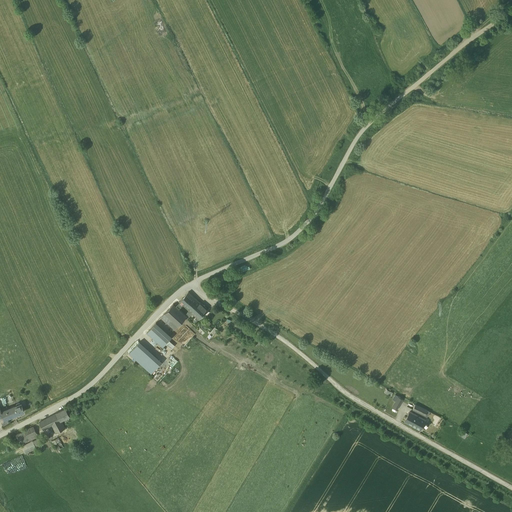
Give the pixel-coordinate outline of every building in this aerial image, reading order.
[(189,291),(179,301),(180,302),(183,305),(189,311),(191,312),(200,302),(189,291)] [(176,306),(173,304),(161,317),(174,330),(185,318),(187,319),(192,313),(191,312),(189,311),(185,315),(179,309),(183,305),(180,302),(176,306)] [(200,302),(191,312),(192,313),(199,319),(208,309),(200,302)] [(172,337),(156,323),(147,333),(163,347),(172,337)] [(141,341),(130,353),(152,373),(163,361),(141,341)] [(404,398),(395,393),(389,403),(399,408),(404,398)] [(3,417),(4,419),(24,412),(21,404),(20,404),(18,403),(17,404),(16,405),(16,406),(8,409),(7,407),(4,408),(5,411),(1,412),(3,417)] [(415,404),(413,410),(421,414),(425,416),(428,411),(415,404)] [(56,413),(39,422),(44,430),(52,425),(56,433),(65,429),(61,421),(70,416),(65,408),(57,413),(56,413)] [(425,420),(410,412),(405,421),(407,423),(412,425),(420,430),(425,420)] [(33,427),(16,435),(21,445),(33,439),(39,437),(33,427)] [(39,438),(33,441),(36,447),(42,445),(39,438)] [(64,447),(58,438),(52,441),(57,451),(64,447)] [(36,448),(33,441),(22,446),(25,454),(36,448)]
